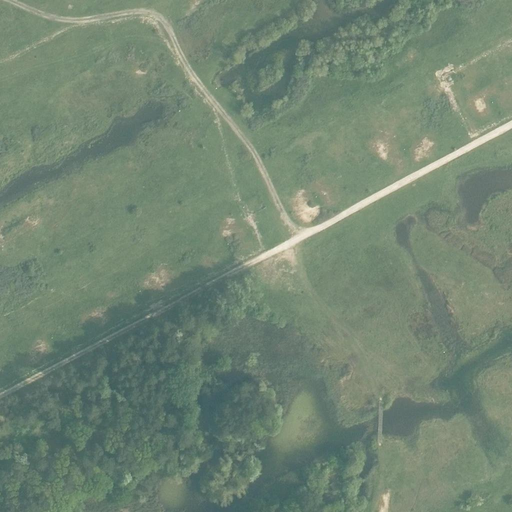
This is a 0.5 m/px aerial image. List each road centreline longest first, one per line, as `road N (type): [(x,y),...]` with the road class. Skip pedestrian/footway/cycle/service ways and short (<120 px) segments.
road 1 (track): [(0,394),(279,247)]
road 2 (track): [(279,247),(511,124)]
road 3 (track): [(201,89),(256,163),(295,239)]
